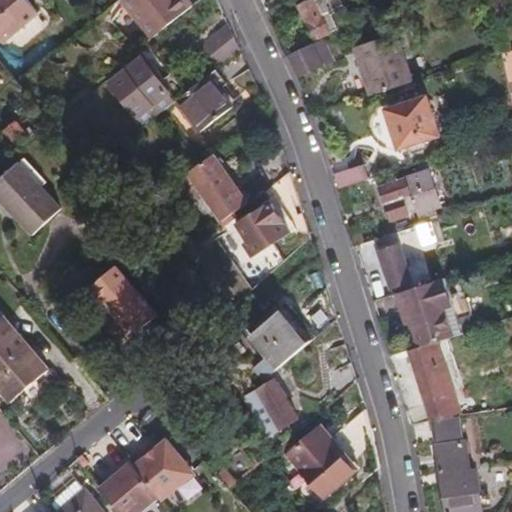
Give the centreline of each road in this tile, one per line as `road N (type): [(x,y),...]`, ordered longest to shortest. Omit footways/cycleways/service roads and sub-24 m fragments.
road 1 (residential): [(240,0),(288,95),(390,413),(407,511)]
road 2 (residential): [(0,503),(113,409)]
